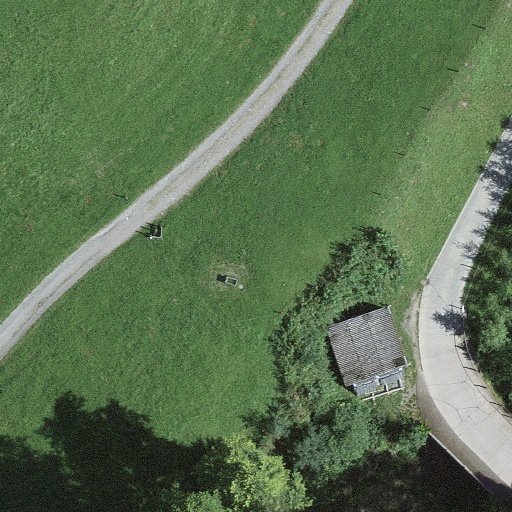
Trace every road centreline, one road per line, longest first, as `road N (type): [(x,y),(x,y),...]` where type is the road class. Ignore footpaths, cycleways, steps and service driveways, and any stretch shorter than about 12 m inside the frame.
road 1 (track): [(0,342),(88,256),(195,170),(262,101),(337,0)]
road 2 (unclassified): [(511,146),(454,254),(441,309),(446,361),(462,402),(511,451)]
